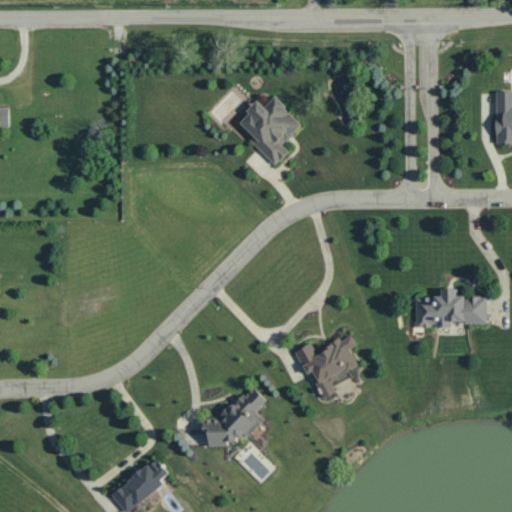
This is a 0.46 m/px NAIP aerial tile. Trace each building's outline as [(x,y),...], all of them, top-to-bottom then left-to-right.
[(498,144),(511,144),(511,91),(499,91),(498,144)] [(304,126),(276,96),(266,106),(261,101),(241,121),(256,136),(252,139),(276,165),(290,152),(283,145),(304,126)] [(0,127),(10,128),(10,108),(0,107),(0,127)] [(418,326),(454,325),(454,322),(489,321),(489,295),(461,295),(461,286),(445,286),(445,295),(417,296),(418,326)] [(360,364),(352,348),(359,345),(353,334),(318,352),(313,342),(298,350),(309,372),(316,369),(322,379),(317,381),(326,397),(338,391),(332,379),(360,364)] [(213,445),(230,444),(230,438),(240,438),(245,433),(250,433),(267,419),(259,410),(271,400),(257,384),(225,412),(225,417),(209,418),(209,435),(212,435),(213,445)] [(174,475),(159,457),(114,493),(129,511),(174,475)]
